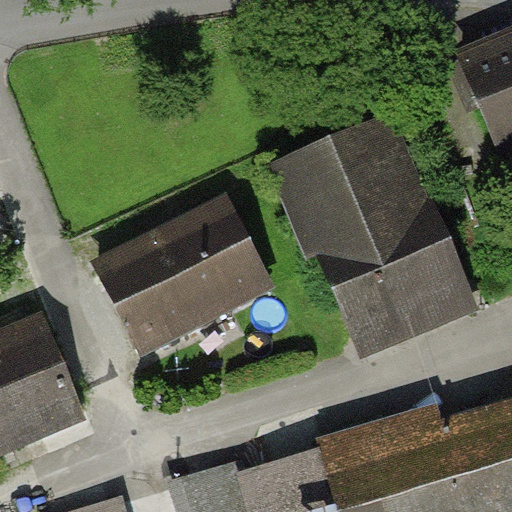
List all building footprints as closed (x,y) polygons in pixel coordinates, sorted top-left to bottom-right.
[(511,165),(511,46),(467,63),(505,168),(511,165)] [(406,126),(284,180),(365,363),(487,309),(406,126)] [(238,214),(104,282),(149,369),(283,301),(238,214)] [(0,476),(107,431),(61,323),(11,345),(20,366),(0,374),(0,476)] [(511,511),(511,377),(176,480),(184,511),(511,511)] [(131,511),(127,498),(79,511),(131,511)]
